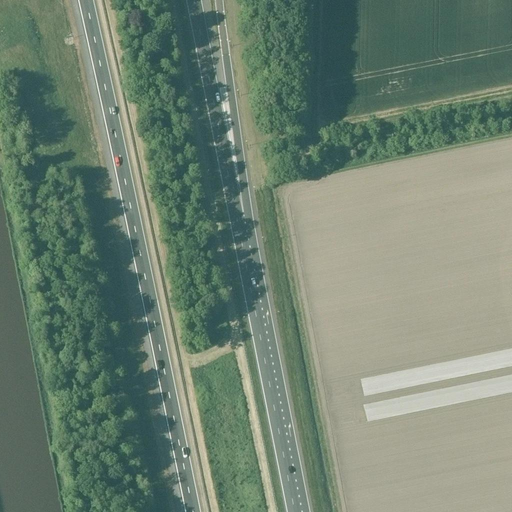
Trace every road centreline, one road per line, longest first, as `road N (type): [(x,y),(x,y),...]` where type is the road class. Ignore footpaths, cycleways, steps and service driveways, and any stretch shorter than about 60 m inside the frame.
road 1 (motorway): [(85,0),(192,511)]
road 2 (track): [(511,101),(305,139),(305,0)]
road 3 (motorway): [(294,511),(237,225)]
road 4 (motorway): [(237,225),(193,0)]
road 5 (motorway): [(237,225),(240,167),(218,0)]
